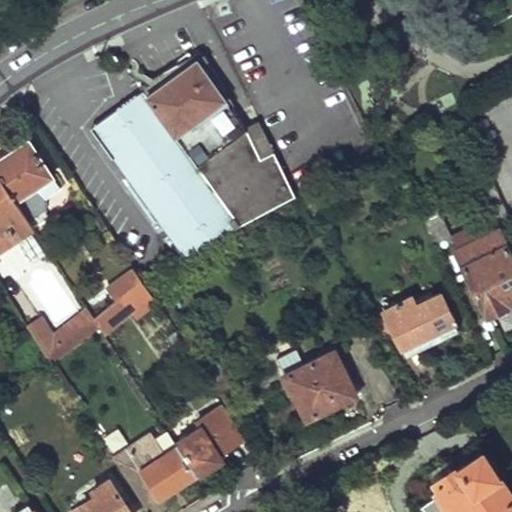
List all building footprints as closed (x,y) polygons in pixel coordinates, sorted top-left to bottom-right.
[(465,24),(453,1),(440,7),(452,31),(465,24)] [(93,128),(183,256),(296,196),(267,138),(259,121),(247,128),(220,80),(226,76),(208,56),(177,79),(172,74),(144,92),(93,128)] [(30,140),(0,159),(0,175),(17,201),(38,188),(46,199),(62,189),(30,140)] [(0,175),(0,250),(34,228),(17,201),(0,175)] [(507,212),(490,176),(471,184),(490,220),(507,212)] [(454,239),(441,214),(424,223),(436,248),(454,239)] [(508,298),(511,295),(511,255),(499,230),(457,251),(487,315),(510,306),(508,298)] [(108,287),(115,301),(121,296),(141,280),(134,268),(108,287)] [(149,293),(141,280),(121,296),(132,308),(149,293)] [(459,329),(442,292),(417,305),(412,295),(385,307),(387,313),(379,317),(386,332),(395,327),(409,355),(459,329)] [(64,340),(56,332),(41,343),(49,355),(64,340)] [(336,352),(286,375),(307,419),(351,397),(340,372),(345,370),(336,352)] [(235,392),(220,366),(208,374),(223,398),(235,392)] [(244,437),(224,405),(199,421),(202,427),(176,443),(178,446),(196,475),(222,458),(219,453),(244,437)] [(110,450),(126,443),(119,428),(104,435),(110,450)] [(160,499),(196,475),(178,446),(165,454),(150,435),(114,460),(143,504),(157,495),(160,499)] [(445,491),(423,506),(426,511),(498,511),(511,503),(511,496),(499,477),(500,470),(494,461),(487,459),(485,457),(466,470),(463,467),(440,483),(445,491)] [(130,511),(131,511),(109,479),(91,490),(96,496),(71,511),(130,511)]
